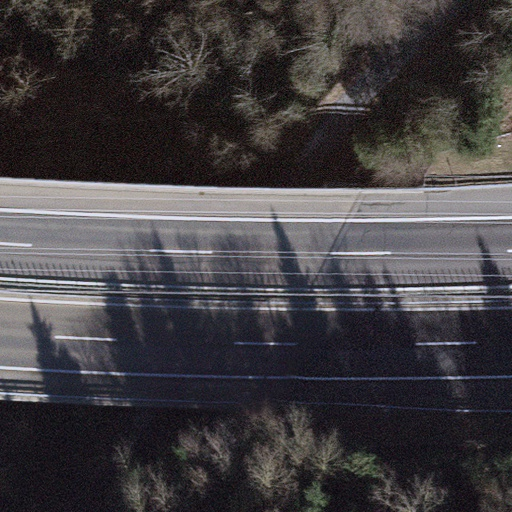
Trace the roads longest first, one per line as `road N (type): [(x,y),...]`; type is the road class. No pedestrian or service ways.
road 1 (track): [(77,511),(327,142),(467,0)]
road 2 (motorway): [(0,334),(282,346),(511,344)]
road 3 (motorway): [(511,250),(0,242)]
